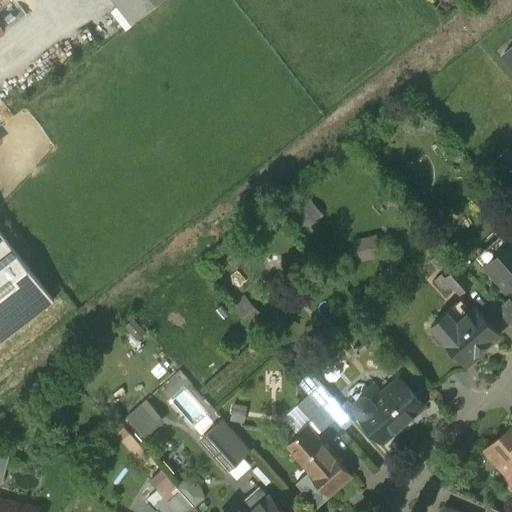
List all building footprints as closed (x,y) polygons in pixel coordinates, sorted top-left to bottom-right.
[(162,0),(115,0),(133,23),(162,0)] [(304,233),(314,227),(311,222),(325,214),(313,195),(290,209),(304,233)] [(0,238),(0,341),(55,299),(5,234),(0,238)] [(378,237),(355,242),(357,251),(354,251),(355,253),(357,253),(359,259),(381,254),(378,237)] [(511,240),(504,248),(510,255),(497,267),(511,283),(506,287),(507,289),(511,286),(511,287),(511,240)] [(472,283),(458,266),(446,277),(443,273),(433,282),(445,295),(454,287),(460,294),(472,283)] [(312,270),(311,274),(304,273),(302,287),(316,290),(319,271),(312,270)] [(511,299),(510,297),(497,308),(511,325),(511,299)] [(469,313),(459,301),(432,324),(443,336),(442,336),(468,365),(484,351),(482,349),(499,334),(500,335),(501,334),(477,306),(469,313)] [(342,405),(311,370),(298,381),(310,394),(333,421),(335,419),(345,430),(361,416),(360,414),(355,406),(348,399),(342,405)] [(358,400),(356,405),(358,410),(361,413),(360,414),(361,416),(383,441),(424,405),(401,378),(374,401),(370,397),(365,396),(361,397),(358,400)] [(333,421),(310,394),(298,404),(321,431),(322,431),(333,421)] [(355,476),(317,434),(321,431),(300,407),(288,417),(293,423),(301,432),(300,432),(287,444),(311,472),(309,474),(314,480),(304,489),(298,483),(297,484),(319,509),(355,476)] [(252,450),(225,419),(202,439),(229,470),(252,450)] [(293,423),(279,435),(287,444),(300,432),(293,423)] [(511,426),(487,449),(508,473),(511,469),(511,426)] [(149,464),(156,457),(128,430),(121,437),(149,464)] [(196,482),(188,478),(178,486),(195,505),(204,496),(201,488),(196,482)] [(187,511),(195,505),(178,486),(167,496),(172,501),(173,501),(182,511),(187,511)] [(284,511),(261,486),(238,506),(236,504),(226,511),(284,511)] [(160,488),(147,500),(157,511),(160,511),(172,501),(167,496),(160,488)] [(0,500),(0,511),(37,511),(38,509),(0,500)] [(160,511),(182,511),(173,501),(172,501),(160,511)]
